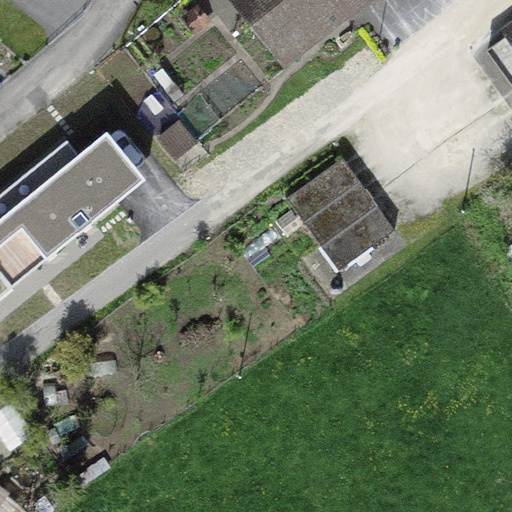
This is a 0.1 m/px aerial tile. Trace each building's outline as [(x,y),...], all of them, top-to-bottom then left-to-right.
[(14,0),(47,25),(65,0),(14,0)] [(324,29),(341,14),(334,6),(341,0),(239,0),(280,50),(317,20),(324,29)] [(511,32),(482,54),(511,95),(511,32)] [(0,194),(0,299),(147,180),(96,117),(0,194)] [(336,273),(392,232),(340,160),(283,201),(336,273)]
